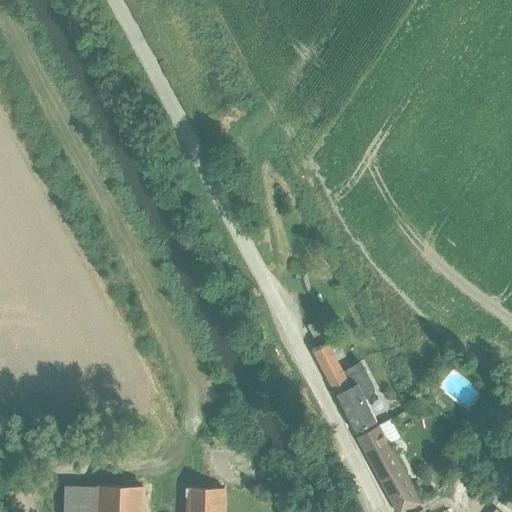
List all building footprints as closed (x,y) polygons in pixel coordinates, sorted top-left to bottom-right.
[(330,314),(308,325),(314,337),(336,327),(330,314)] [(330,342),(314,351),(356,433),(377,422),(366,399),(371,396),(372,396),(374,394),(375,393),(376,388),(362,361),(345,371),(330,342)] [(381,425),(358,437),(398,511),(404,511),(422,502),(381,425)] [(65,486),(64,511),(145,511),(147,487),(98,485),(98,487),(65,486)] [(187,488),(185,511),(226,511),(227,489),(187,488)]
